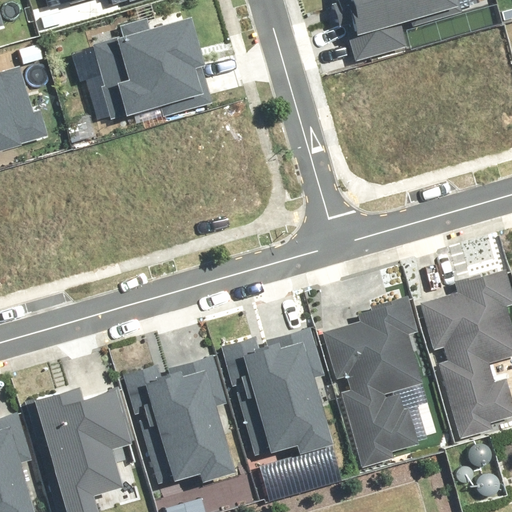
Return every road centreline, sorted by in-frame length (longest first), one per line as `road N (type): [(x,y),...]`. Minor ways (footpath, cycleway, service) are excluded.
road 1 (residential): [(335,240),(0,344)]
road 2 (residential): [(335,240),(264,0)]
road 3 (residential): [(511,193),(335,240)]
